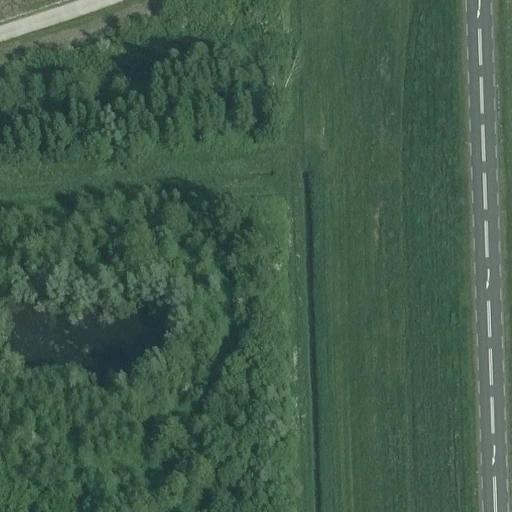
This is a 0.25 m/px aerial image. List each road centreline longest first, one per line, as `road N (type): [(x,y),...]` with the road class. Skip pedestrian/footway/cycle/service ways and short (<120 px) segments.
road 1 (track): [(297,511),(284,156),(0,168)]
road 2 (primary): [(495,511),(477,0)]
road 3 (track): [(0,204),(285,190)]
